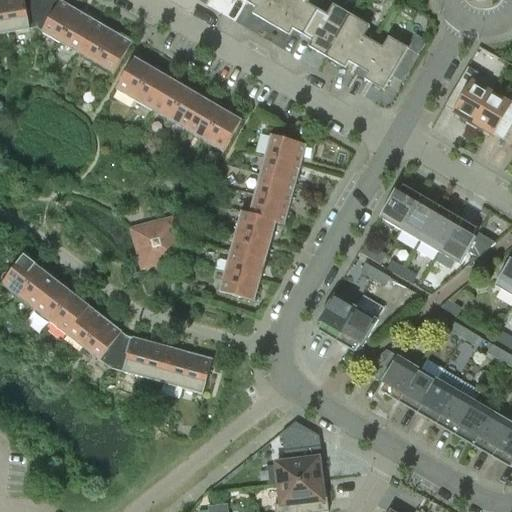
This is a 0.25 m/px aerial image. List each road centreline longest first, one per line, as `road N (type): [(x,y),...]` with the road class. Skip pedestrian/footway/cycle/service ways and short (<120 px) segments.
road 1 (residential): [(395,137),(150,0)]
road 2 (residential): [(290,384),(280,354),(292,318),(395,137)]
road 3 (residential): [(133,511),(290,384)]
road 4 (residential): [(511,200),(395,137)]
road 5 (residential): [(511,506),(391,452)]
road 6 (residential): [(395,137),(461,25)]
road 7 (residential): [(391,452),(290,384)]
